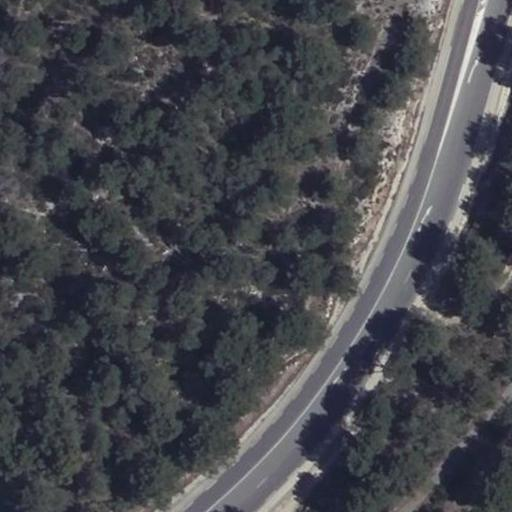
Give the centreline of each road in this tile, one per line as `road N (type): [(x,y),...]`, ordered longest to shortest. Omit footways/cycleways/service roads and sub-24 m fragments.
road 1 (secondary): [(216,511),(309,419),(344,370),(399,277),(436,190)]
road 2 (secondary): [(436,190),(500,0)]
road 3 (secondary): [(471,0),(448,86),(436,190)]
road 4 (track): [(382,511),(430,474),(511,381)]
